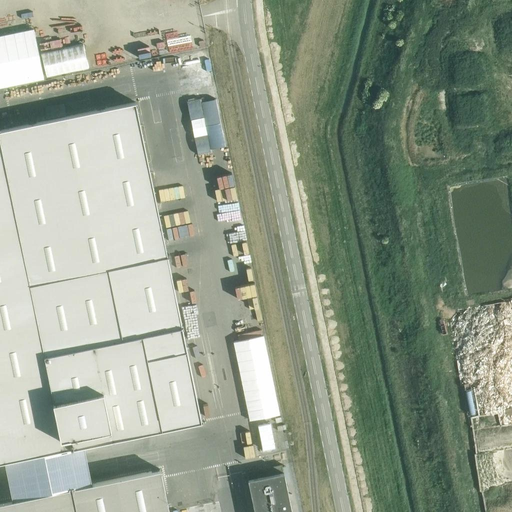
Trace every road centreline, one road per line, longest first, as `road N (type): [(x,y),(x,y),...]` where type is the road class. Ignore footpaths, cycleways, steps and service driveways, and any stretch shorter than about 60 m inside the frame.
road 1 (unknown): [(0,107),(141,77),(162,96),(230,441)]
road 2 (unclassified): [(343,511),(246,0)]
road 3 (unknown): [(181,450),(0,486)]
road 4 (unknown): [(145,21),(103,29),(0,21)]
